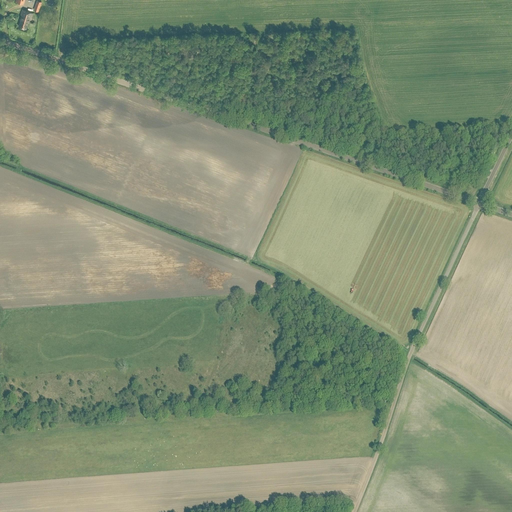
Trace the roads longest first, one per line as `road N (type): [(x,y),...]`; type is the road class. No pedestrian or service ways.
road 1 (tertiary): [(478,204),(0,40)]
road 2 (unclassified): [(354,511),(408,358),(478,204)]
